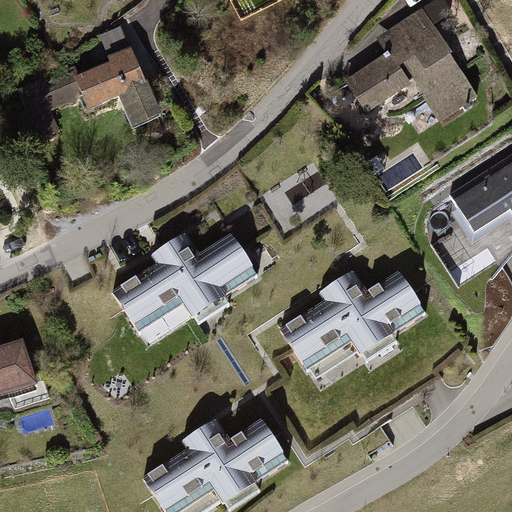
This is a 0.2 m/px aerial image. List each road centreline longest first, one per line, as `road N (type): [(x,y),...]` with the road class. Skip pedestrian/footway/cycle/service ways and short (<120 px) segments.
road 1 (residential): [(371,0),(226,154),(169,194),(0,280)]
road 2 (residential): [(331,511),(461,420),(511,352)]
